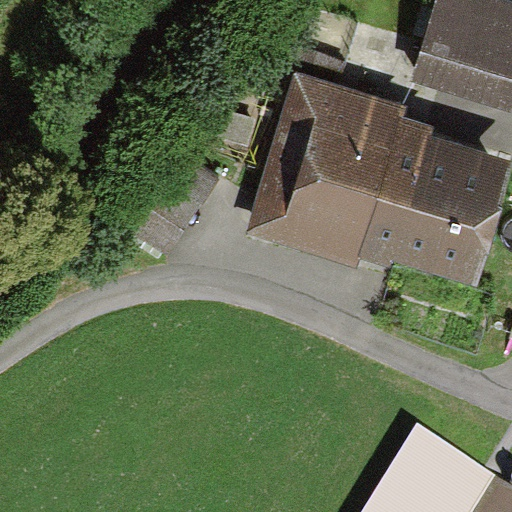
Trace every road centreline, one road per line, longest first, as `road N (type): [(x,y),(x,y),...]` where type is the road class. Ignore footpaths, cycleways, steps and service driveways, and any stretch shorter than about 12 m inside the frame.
road 1 (track): [(511,406),(242,285),(171,274),(112,277),(0,347)]
road 2 (unclassified): [(192,0),(86,157),(0,244)]
